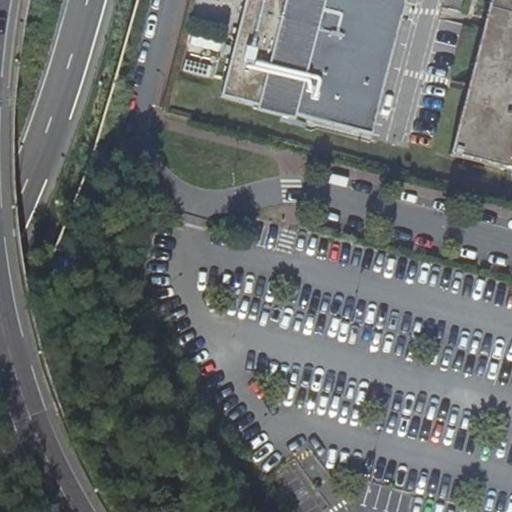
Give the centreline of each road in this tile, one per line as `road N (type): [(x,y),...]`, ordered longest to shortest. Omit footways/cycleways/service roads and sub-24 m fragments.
road 1 (unclassified): [(162,0),(131,129),(136,158),(163,183),(210,204),(293,189),(511,244)]
road 2 (motorway): [(0,234),(48,129),(85,0)]
road 3 (trunk): [(76,511),(28,418),(0,322)]
road 4 (unknown): [(421,0),(384,141)]
